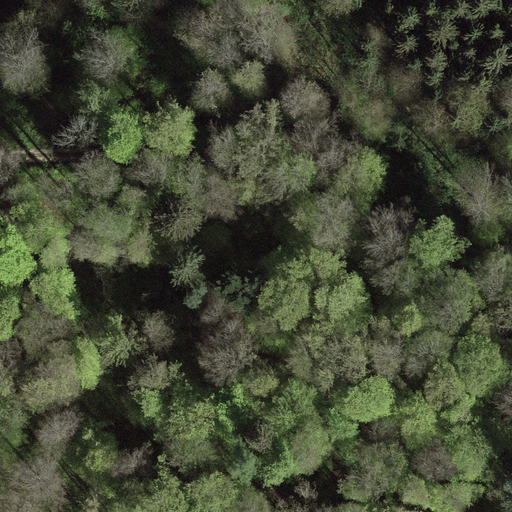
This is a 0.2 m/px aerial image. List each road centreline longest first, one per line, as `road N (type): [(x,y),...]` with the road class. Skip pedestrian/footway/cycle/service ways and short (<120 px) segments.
road 1 (track): [(511,256),(192,160),(0,155)]
road 2 (track): [(207,0),(139,10),(54,39),(0,78)]
